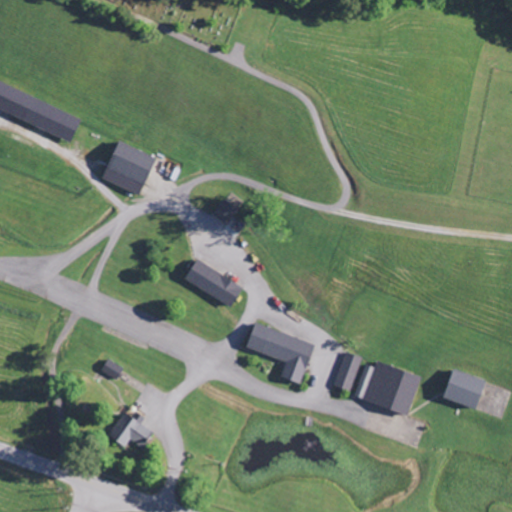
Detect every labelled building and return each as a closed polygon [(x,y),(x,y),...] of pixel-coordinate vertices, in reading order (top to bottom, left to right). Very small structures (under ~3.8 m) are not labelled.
[(0,111),(74,143),(84,119),(0,83),(0,111)] [(144,197),(159,159),(122,144),(106,182),(144,197)] [(216,216),(231,227),(242,211),(226,200),(216,216)] [(188,281),(234,309),(246,290),(200,262),(188,281)] [(249,350),(288,364),(283,379),(304,387),(318,347),(258,325),(249,350)] [(354,393),(363,359),(346,355),(337,389),(354,393)] [(119,382),(126,370),(110,361),(104,373),(119,382)] [(411,417),(424,378),(379,364),(377,370),(367,366),(357,400),(411,417)] [(447,400),(480,412),(491,384),(458,371),(447,400)] [(129,449),(133,442),(147,451),(157,435),(143,426),(149,416),(133,406),(112,438),(129,449)]
